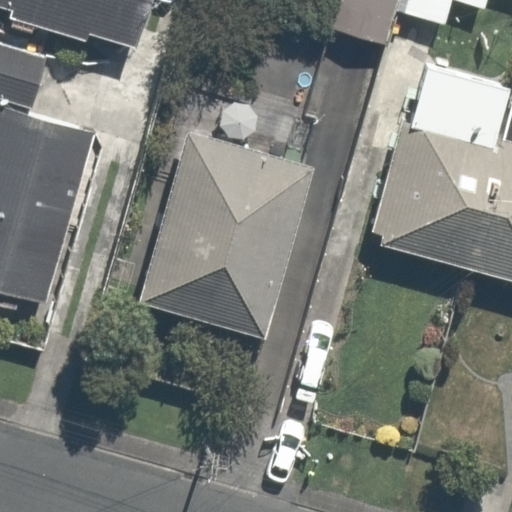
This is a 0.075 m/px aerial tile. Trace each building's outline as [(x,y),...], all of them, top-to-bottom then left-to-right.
[(0,0),(0,16),(47,30),(42,49),(107,67),(126,0),(0,0)] [(384,6),(386,1),(386,0),(318,0),(310,26),(372,45),(384,6)] [(386,0),(386,1),(384,6),(438,23),(445,0),(447,0),(472,8),(474,0),(386,0)] [(0,293),(18,298),(42,214),(66,220),(93,126),(21,106),(37,50),(0,39),(0,293)] [(511,287),(511,88),(398,55),(344,238),(511,287)] [(247,327),(312,110),(183,72),(118,289),(247,327)]
